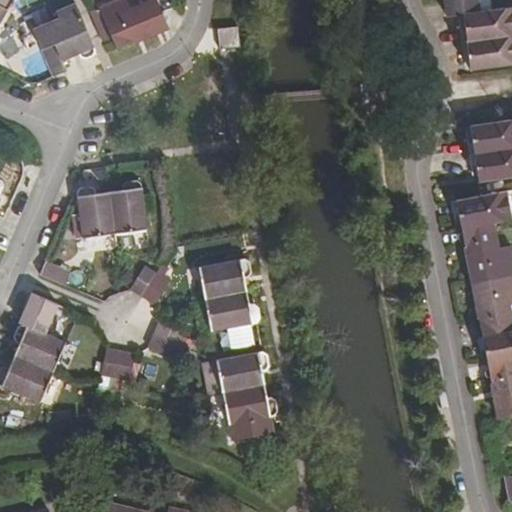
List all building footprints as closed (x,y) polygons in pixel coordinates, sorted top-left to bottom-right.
[(0,0),(0,22),(12,0),(0,0)] [(446,0),(449,17),(457,16),(463,15),(480,13),(478,0),(446,0)] [(92,16),(103,42),(112,38),(117,51),(140,41),(142,44),(168,33),(157,4),(131,15),(126,2),(92,16)] [(32,30),(52,78),(66,72),(62,61),(78,54),(79,57),(82,60),(92,56),(95,51),(75,4),(55,12),(58,20),(32,30)] [(460,29),(461,43),(511,36),(511,8),(480,13),(463,15),(464,29),(460,29)] [(217,33),(219,51),(239,49),(237,31),(217,33)] [(468,54),(470,70),(511,64),(511,36),(461,43),(463,56),(468,54)] [(473,142),(474,153),(511,148),(511,120),(465,128),(467,143),(473,142)] [(471,166),(474,183),(511,176),(511,148),(474,153),(476,166),(471,166)] [(76,194),(83,240),(114,235),(147,230),(141,186),(135,181),(126,183),(122,187),(123,191),(108,193),(95,195),(95,191),(91,187),(80,189),(76,194)] [(459,214),(462,229),(493,224),(511,220),(506,191),(476,198),(451,203),(454,215),(459,214)] [(470,256),(475,283),(511,275),(511,257),(510,248),(498,251),(493,224),(462,229),(467,257),(470,256)] [(205,299),(211,331),(252,324),(260,323),(257,307),(252,304),(249,306),(246,292),(244,279),(248,278),(250,274),(249,263),(243,259),(199,267),(205,299)] [(45,261),(39,275),(67,288),(73,273),(45,261)] [(146,263),(130,290),(143,298),(155,305),(171,278),(159,271),(146,263)] [(478,311),(483,336),(511,331),(511,325),(508,304),(511,303),(511,275),(475,283),(481,310),(478,311)] [(31,293),(25,307),(54,319),(59,305),(31,293)] [(154,335),(149,348),(177,360),(183,346),(188,333),(160,321),(154,335)] [(0,368),(0,387),(39,403),(52,372),(64,343),(22,325),(17,326),(13,338),(15,344),(19,344),(13,357),(8,370),(3,367),(0,368)] [(486,350),(488,365),(511,360),(511,331),(483,336),(477,338),(480,351),(486,350)] [(106,350),(100,380),(114,383),(128,386),(134,356),(119,353),(106,350)] [(222,394),(228,425),(274,417),(277,412),(275,402),(270,398),(266,399),(263,386),(261,372),(265,371),(268,367),(266,353),(258,354),(216,361),(222,394)] [(497,392),(502,419),(511,416),(511,360),(488,365),(494,393),(497,392)] [(511,475),(503,472),(509,500),(511,501),(511,475)]
